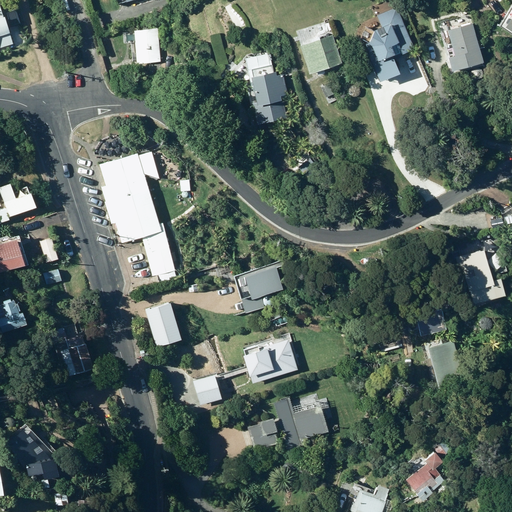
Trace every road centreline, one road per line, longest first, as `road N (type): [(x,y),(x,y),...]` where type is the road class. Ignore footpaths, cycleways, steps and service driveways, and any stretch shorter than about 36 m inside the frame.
road 1 (unclassified): [(45,117),(103,105),(162,112),(271,212),(292,226),(344,237),(401,224),(511,165)]
road 2 (tertiary): [(149,511),(148,456),(131,387),(45,117)]
